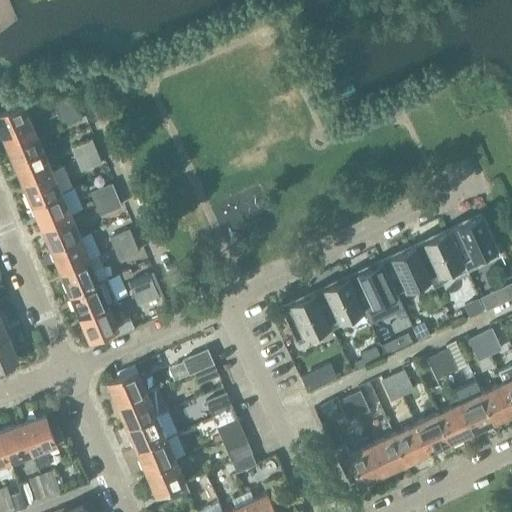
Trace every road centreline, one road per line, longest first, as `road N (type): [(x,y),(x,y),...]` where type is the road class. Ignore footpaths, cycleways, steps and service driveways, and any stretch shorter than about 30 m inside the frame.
road 1 (unclassified): [(241,295),(233,249),(179,130),(98,59)]
road 2 (residential): [(241,295),(477,187)]
road 3 (unknown): [(185,320),(91,99)]
road 4 (residential): [(70,373),(241,295)]
road 5 (residential): [(70,373),(0,216)]
road 6 (residential): [(127,511),(70,373)]
road 7 (residential): [(392,511),(511,454)]
